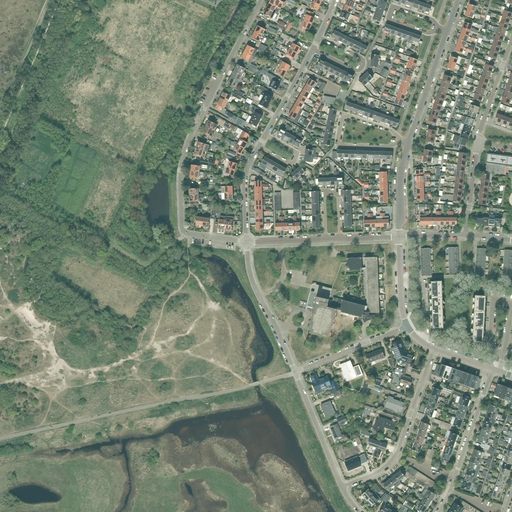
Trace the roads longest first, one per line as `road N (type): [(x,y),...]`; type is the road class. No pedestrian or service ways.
road 1 (residential): [(258,0),(182,157),(183,231)]
road 2 (residential): [(344,487),(392,459),(433,349)]
road 3 (residential): [(492,369),(439,511)]
road 4 (residential): [(246,242),(251,278),(296,371)]
road 5 (residential): [(344,487),(296,371)]
road 6 (residential): [(409,327),(296,371)]
